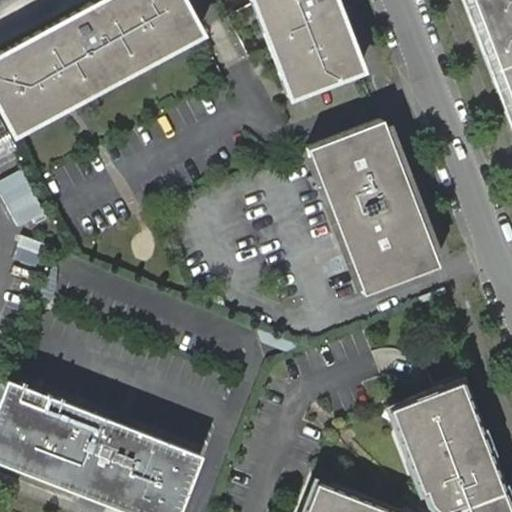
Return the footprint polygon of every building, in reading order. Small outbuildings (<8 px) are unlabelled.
[(199,30),(182,0),(91,0),(67,14),(0,49),(0,110),(11,131),(199,30)] [(188,0),(203,26),(229,12),(222,0),(219,0),(199,11),(193,1),(195,0),(188,0)] [(333,0),(250,0),(287,94),(359,66),(333,0)] [(511,108),(470,0),(462,0),(511,129),(511,108)] [(511,0),(470,0),(511,108),(511,0)] [(379,118),(304,147),(360,292),(435,263),(426,239),(379,118)] [(125,424),(3,377),(0,386),(0,456),(98,495),(125,424)] [(312,479),(298,511),(509,511),(458,378),(423,391),(386,406),(418,489),(421,488),(427,501),(438,511),(439,511),(442,509),(443,511),(394,511),(395,511),(312,479)] [(175,511),(199,453),(125,424),(98,495),(142,511),(175,511)] [(0,456),(0,461),(96,499),(98,495),(0,456)] [(142,511),(98,495),(96,499),(128,511),(142,511)]
